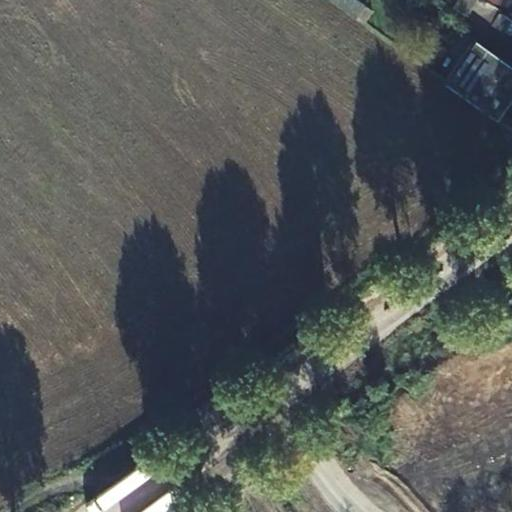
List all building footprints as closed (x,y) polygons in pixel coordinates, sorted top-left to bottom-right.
[(376,13),(357,0),(333,0),(368,25),(376,13)] [(511,17),(508,15),(486,0),(454,0),(494,26),(483,41),(487,43),(492,47),(504,55),(511,41),(511,17)] [(511,0),(486,0),(508,15),(511,9),(511,0)] [(382,18),(376,13),(368,25),(374,29),(382,18)] [(487,43),(457,87),(461,91),(509,125),(511,120),(511,60),(504,55),(492,47),(487,43)] [(459,63),(452,58),(437,47),(425,65),(446,80),(459,63)]
